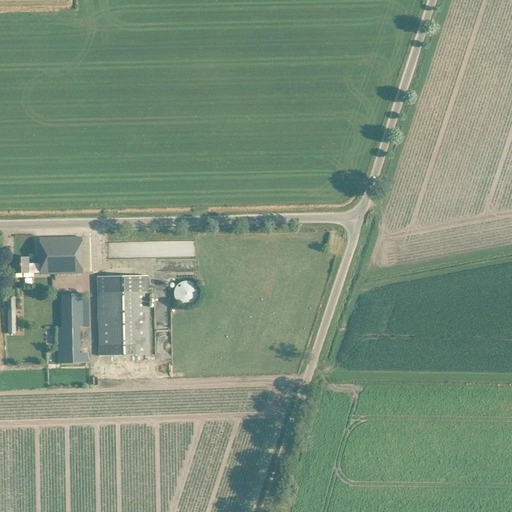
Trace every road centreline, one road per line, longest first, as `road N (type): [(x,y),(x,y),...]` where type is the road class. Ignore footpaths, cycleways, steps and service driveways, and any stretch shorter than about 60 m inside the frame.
road 1 (unclassified): [(0,227),(360,217)]
road 2 (unclassified): [(264,511),(360,217)]
road 3 (unclassified): [(360,217),(433,0)]
